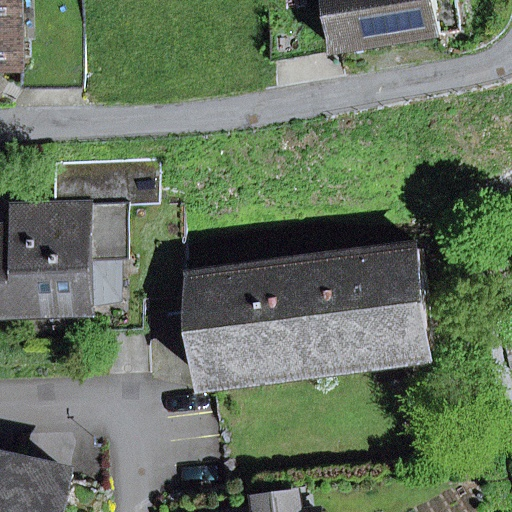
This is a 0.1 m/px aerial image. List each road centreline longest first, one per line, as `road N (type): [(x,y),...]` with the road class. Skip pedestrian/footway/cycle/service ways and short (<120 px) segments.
road 1 (residential): [(0,129),(200,120),(475,67),(511,46)]
road 2 (residential): [(139,511),(135,410),(0,412)]
